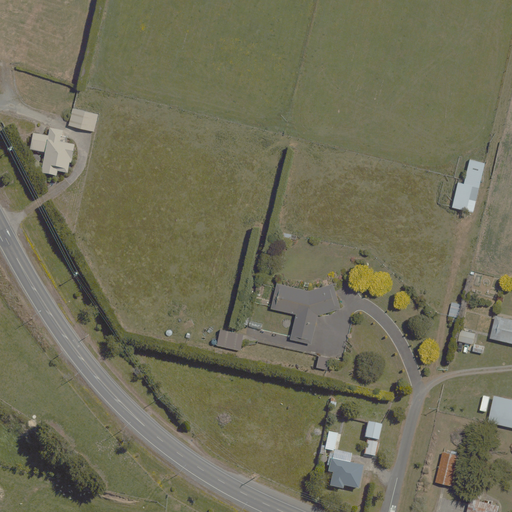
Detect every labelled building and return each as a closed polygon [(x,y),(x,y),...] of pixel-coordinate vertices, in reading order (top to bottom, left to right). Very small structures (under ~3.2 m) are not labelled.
[(100,114),(74,108),(70,125),(97,130),(100,114)] [(33,133),(30,152),(44,154),(40,176),(58,179),(59,175),(68,177),(74,144),(67,143),(69,133),(50,130),(49,136),(33,133)] [(486,163),(470,160),(465,184),(459,182),(453,208),(475,213),(486,163)] [(335,285),(312,290),(278,283),(271,308),(297,315),(292,339),(313,344),(319,315),(341,309),(335,285)] [(463,301),(454,299),(450,315),(459,317),(463,301)] [(511,317),(496,314),(490,340),(511,345),(511,317)] [(478,331),(464,327),(460,341),(475,344),(478,331)] [(222,329),(218,345),(241,350),(245,334),(222,329)] [(511,398),(496,395),(489,423),(511,427),(511,398)] [(381,423),(366,422),(364,439),(367,439),(366,454),(378,455),(381,423)] [(339,432),(327,430),(325,450),(336,452),(339,432)] [(473,458),(443,451),(436,482),(465,489),(473,458)] [(332,474),(330,488),(344,491),(345,487),(359,490),(364,465),(332,460),(330,474),(332,474)] [(499,511),(502,502),(474,496),(469,511),(499,511)]
